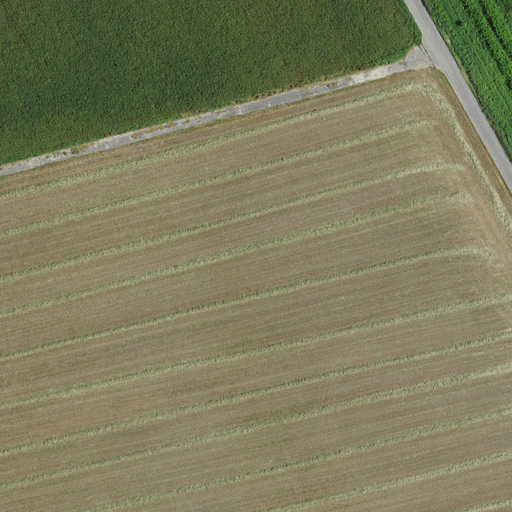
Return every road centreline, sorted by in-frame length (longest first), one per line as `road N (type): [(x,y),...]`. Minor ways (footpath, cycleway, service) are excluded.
road 1 (track): [(443,54),(0,172)]
road 2 (unclassified): [(511,179),(412,0)]
